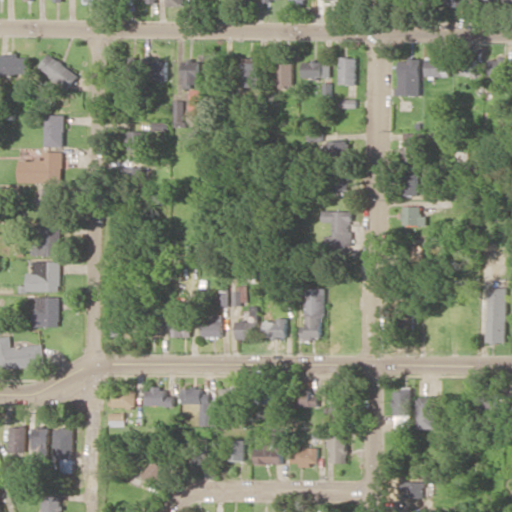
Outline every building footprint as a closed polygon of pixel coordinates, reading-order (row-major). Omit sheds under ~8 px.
[(20,57),(20,53),(3,54),(3,73),(32,72),(31,56),(20,57)] [(71,88),(81,74),(50,53),(41,67),(71,88)] [(489,59),(490,75),(509,74),(508,55),(499,55),(500,59),(489,59)] [(358,57),(341,56),(341,83),(357,84),(358,57)] [(427,75),(451,76),(451,57),(428,56),(427,75)] [(120,59),(120,75),(137,75),(137,59),(120,59)] [(169,59),(149,59),(149,80),(168,80),(169,59)] [(201,59),(185,59),(184,84),(200,84),(201,59)] [(422,94),(422,59),(399,59),(399,94),(422,94)] [(478,74),(477,59),(458,60),(459,74),(478,74)] [(260,87),(260,61),(242,61),(241,87),(260,87)] [(332,77),(331,61),(304,61),(304,78),(332,77)] [(276,87),(295,86),(294,63),(276,63),(276,87)] [(202,111),(203,89),(191,89),(191,111),(202,111)] [(358,106),(358,98),(341,99),(341,107),(358,106)] [(176,125),(185,125),(185,100),(175,100),(176,125)] [(46,146),(65,146),(66,114),(47,114),(46,146)] [(130,148),(146,148),(146,130),(130,130),(130,148)] [(425,132),(404,133),(405,162),(430,161),(430,152),(426,152),(425,132)] [(329,140),(329,155),(352,155),(352,140),(329,140)] [(21,181),(64,182),(64,151),(45,151),(45,159),(22,158),(21,181)] [(147,188),(146,166),(129,166),(129,189),(147,188)] [(352,170),(335,169),(334,189),(351,190),(352,170)] [(404,194),(420,194),(421,172),(404,172),(404,194)] [(45,218),(63,219),(64,187),(47,186),(45,218)] [(429,215),(423,215),(424,205),(407,205),(406,224),(429,225),(429,215)] [(354,210),(326,210),(326,221),(335,221),(334,243),(353,244),(354,210)] [(35,255),(62,255),(63,223),(43,222),(43,241),(35,241),(35,255)] [(435,250),(434,260),(446,260),(447,237),(415,235),(415,250),(435,250)] [(29,290),(63,291),(63,261),(36,260),(36,272),(30,272),(29,290)] [(250,303),(250,285),(237,285),(237,303),(250,303)] [(490,341),(508,342),(509,287),(490,286),(490,341)] [(232,306),(231,288),(223,289),(223,306),(232,306)] [(327,288),(309,288),(309,327),(305,327),(305,339),(328,339),(327,288)] [(36,326),(62,326),(63,296),(36,296),(36,326)] [(175,336),(195,336),(194,310),(174,310),(175,336)] [(133,313),(114,314),(114,337),(135,336),(133,313)] [(225,336),(225,314),(206,314),(205,336),(225,336)] [(291,318),(272,318),(272,337),(290,337),(291,318)] [(239,338),(260,337),(259,320),(239,320),(239,338)] [(45,344),(13,345),(13,335),(0,335),(0,368),(46,366),(45,344)] [(139,389),(128,389),(129,384),(116,383),(115,406),(138,406),(139,389)] [(314,394),(313,383),(293,385),(294,406),(322,405),(321,394),(314,394)] [(149,405),(176,405),(176,396),(169,396),(169,387),(149,387),(149,405)] [(185,403),(202,403),(203,424),(218,424),(218,410),(213,411),(213,398),(205,398),(205,387),(185,387),(185,403)] [(500,387),(481,388),(481,408),(501,407),(500,387)] [(224,405),(251,404),(251,388),(224,389),(224,405)] [(349,419),(349,388),(333,388),(334,419),(349,419)] [(416,431),(415,388),(397,389),(398,432),(416,431)] [(283,409),(282,391),(262,392),(263,409),(283,409)] [(439,396),(422,396),(423,428),(440,428),(439,396)] [(128,425),(127,412),(113,412),(113,425),(128,425)] [(29,451),(28,425),(12,426),(12,452),(29,451)] [(52,427),(36,427),(36,455),(53,454),(52,427)] [(76,458),(77,428),(58,427),(57,458),(76,458)] [(257,463),(286,464),(287,427),(275,427),(274,444),(267,443),(266,448),(258,448),(257,463)] [(350,434),(333,435),(333,462),(350,462),(350,434)] [(232,460),(247,460),(248,440),(233,439),(232,460)] [(294,446),(293,462),(305,462),(305,466),(313,466),(313,462),(321,463),(321,447),(294,446)] [(144,473),(156,485),(176,464),(160,449),(154,456),(158,459),(144,473)] [(424,497),(424,481),(407,480),(407,497),(424,497)] [(63,511),(64,499),(46,498),(45,511),(63,511)]
